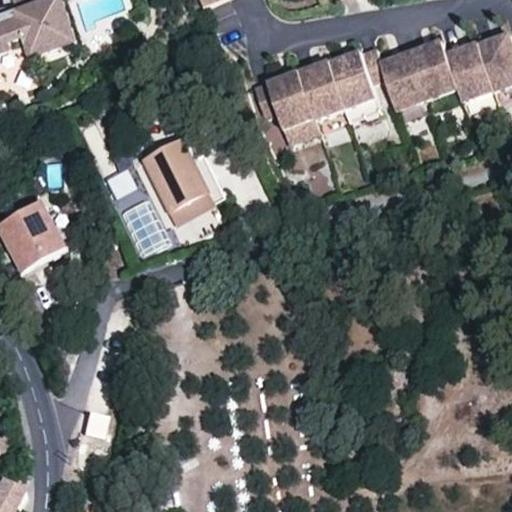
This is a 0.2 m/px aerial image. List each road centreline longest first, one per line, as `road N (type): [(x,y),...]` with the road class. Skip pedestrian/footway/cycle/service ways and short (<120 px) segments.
road 1 (residential): [(250,0),(262,31),(282,40),(500,2)]
road 2 (tertiary): [(0,325),(42,417),(45,511)]
